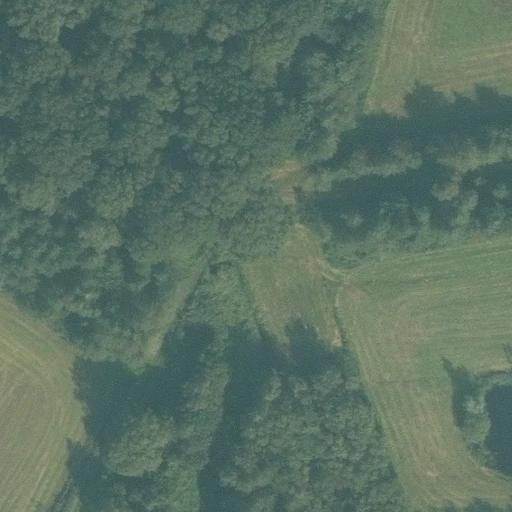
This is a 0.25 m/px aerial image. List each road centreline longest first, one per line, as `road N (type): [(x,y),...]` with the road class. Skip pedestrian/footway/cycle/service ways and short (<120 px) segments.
road 1 (track): [(75,511),(238,200),(274,0)]
road 2 (track): [(200,269),(115,244),(0,175)]
